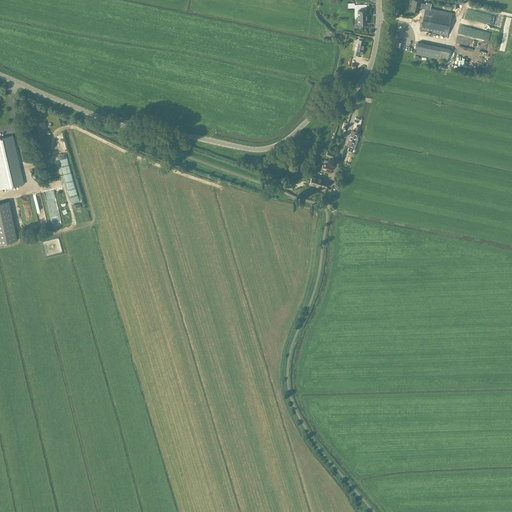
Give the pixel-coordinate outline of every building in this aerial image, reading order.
[(347,0),(348,8),(355,8),(355,10),(356,24),(367,23),(366,5),(355,5),(354,0),(347,0)] [(411,10),(419,11),(420,8),(425,9),(426,7),(426,4),(421,3),(421,1),(415,0),(412,0),(412,3),(411,10)] [(447,35),(452,13),(426,7),(425,9),(421,30),(447,35)] [(359,37),(358,44),(356,54),(362,55),(365,38),(359,37)] [(410,42),(407,41),(405,51),(404,53),(412,55),(415,41),(410,40),(410,42)] [(450,49),(440,47),(418,42),(416,54),(447,60),(450,49)] [(42,117),(37,118),(40,131),(44,129),(45,133),(51,131),(48,119),(43,120),(42,117)] [(352,130),(347,145),(351,147),(349,150),(352,151),(355,144),(353,144),(357,132),(352,130)] [(13,135),(0,137),(0,189),(24,184),(13,135)] [(66,149),(64,142),(57,144),(59,151),(66,149)] [(59,156),(70,204),(79,202),(68,154),(59,156)] [(332,166),(328,164),(329,161),(325,160),(322,168),(330,171),(332,166)] [(323,179),(313,175),(310,184),(314,185),(314,184),(320,187),(320,186),(327,188),(329,182),(322,180),(323,179)] [(285,188),(292,190),(294,184),(286,182),(286,184),(285,188)] [(56,190),(46,192),(52,227),(62,225),(56,190)] [(0,244),(19,241),(12,201),(0,202),(0,244)] [(46,257),(63,253),(60,238),(43,242),(46,257)]
